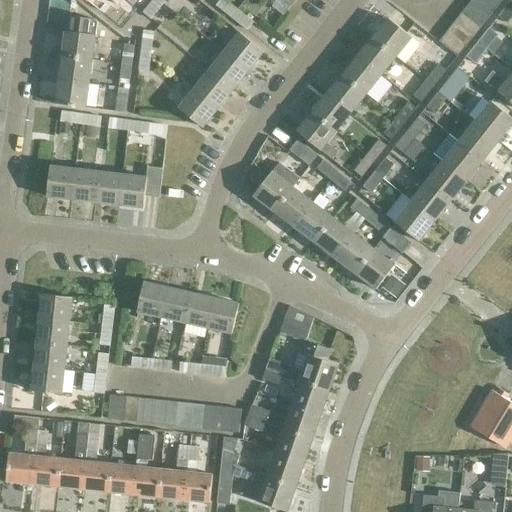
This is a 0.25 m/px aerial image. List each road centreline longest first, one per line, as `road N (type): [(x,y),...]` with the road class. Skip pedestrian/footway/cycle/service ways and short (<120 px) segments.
road 1 (residential): [(202,253),(232,161),(353,0)]
road 2 (residential): [(6,227),(28,0)]
road 3 (residential): [(202,253),(246,265),(394,336)]
road 4 (residential): [(6,227),(202,253)]
road 5 (residential): [(328,511),(357,402),(394,336)]
road 6 (residential): [(394,336),(511,192)]
